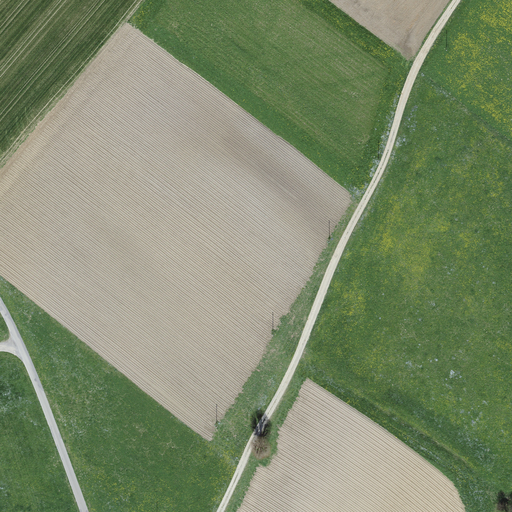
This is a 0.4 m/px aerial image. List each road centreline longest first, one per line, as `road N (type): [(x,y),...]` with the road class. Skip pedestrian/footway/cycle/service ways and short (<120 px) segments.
road 1 (track): [(220,511),(299,358),(341,247),(391,149),(415,74),(458,0)]
road 2 (unclassified): [(84,511),(0,303)]
